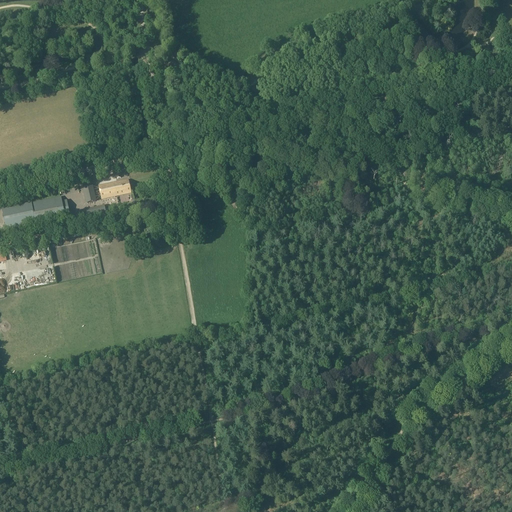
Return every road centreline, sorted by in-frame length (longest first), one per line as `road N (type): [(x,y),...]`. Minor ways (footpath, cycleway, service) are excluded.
road 1 (track): [(0,467),(209,419),(398,354),(511,332)]
road 2 (unclassified): [(0,191),(511,70)]
road 3 (track): [(195,341),(511,268)]
road 4 (track): [(511,344),(403,426),(350,511)]
road 5 (unknown): [(0,387),(195,341)]
road 6 (track): [(195,341),(165,153)]
road 7 (track): [(223,511),(195,341)]
road 8 (track): [(397,435),(511,399)]
